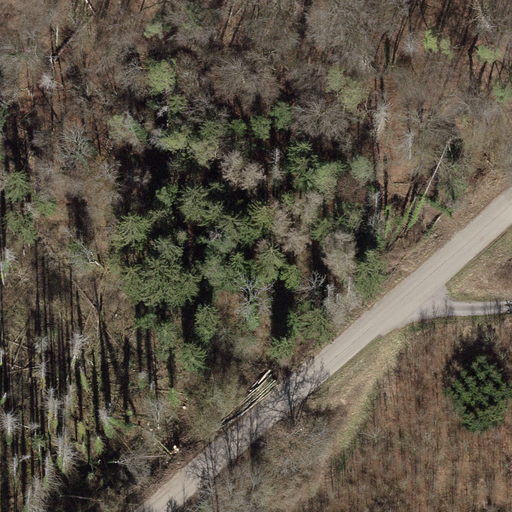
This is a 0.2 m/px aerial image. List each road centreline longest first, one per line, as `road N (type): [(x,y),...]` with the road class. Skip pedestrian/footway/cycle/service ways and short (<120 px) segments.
road 1 (unclassified): [(511,200),(152,511)]
road 2 (track): [(428,314),(350,450)]
